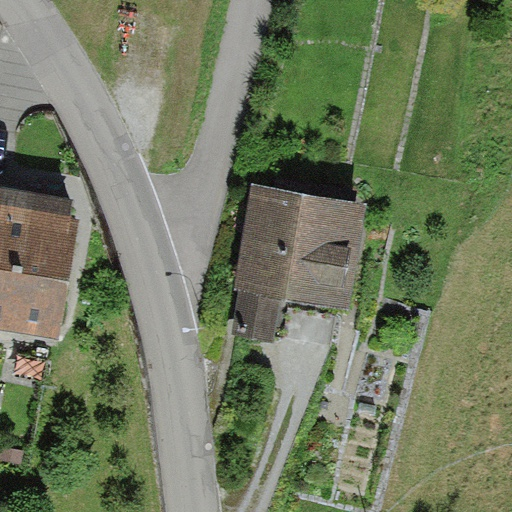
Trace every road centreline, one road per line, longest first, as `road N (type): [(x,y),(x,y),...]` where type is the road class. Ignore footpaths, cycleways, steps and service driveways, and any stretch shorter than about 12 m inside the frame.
road 1 (residential): [(251,0),(199,208),(146,243)]
road 2 (residential): [(146,243),(87,113),(13,0)]
road 3 (residential): [(199,511),(189,426),(146,243)]
